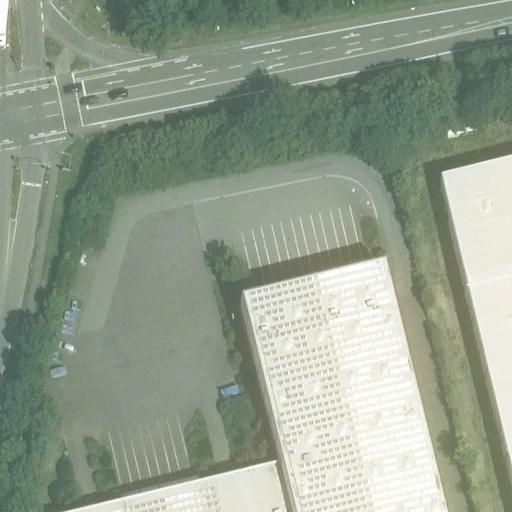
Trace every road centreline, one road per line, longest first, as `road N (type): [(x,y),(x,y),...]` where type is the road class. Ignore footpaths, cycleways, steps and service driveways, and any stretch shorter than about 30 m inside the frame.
road 1 (unknown): [(461,511),(395,185),(337,173),(203,187),(175,198),(153,242),(149,367)]
road 2 (secondary): [(175,81),(511,18)]
road 3 (secondary): [(3,284),(16,112)]
road 4 (secondary): [(175,81),(75,43),(28,0)]
road 5 (secondary): [(16,112),(175,81)]
